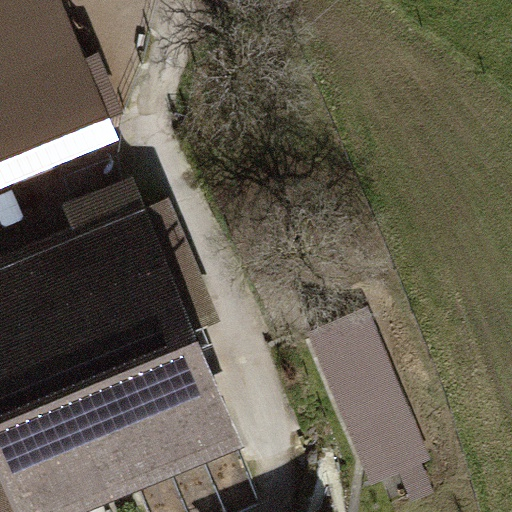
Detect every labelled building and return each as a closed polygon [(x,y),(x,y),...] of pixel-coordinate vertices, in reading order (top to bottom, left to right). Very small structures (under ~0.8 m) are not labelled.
[(0,0),(0,29),(55,7),(51,0),(0,0)] [(55,7),(0,29),(0,158),(100,118),(55,7)] [(0,439),(21,490),(87,463),(97,488),(132,474),(131,471),(229,431),(187,329),(137,210),(126,183),(76,204),(88,231),(0,267),(0,439)] [(164,199),(137,210),(187,329),(214,318),(164,199)] [(372,334),(325,353),(377,475),(423,455),(372,334)] [(0,511),(8,511),(27,506),(21,490),(0,439),(0,511)] [(155,511),(220,511),(260,498),(250,472),(217,484),(207,458),(144,481),(155,511)]
